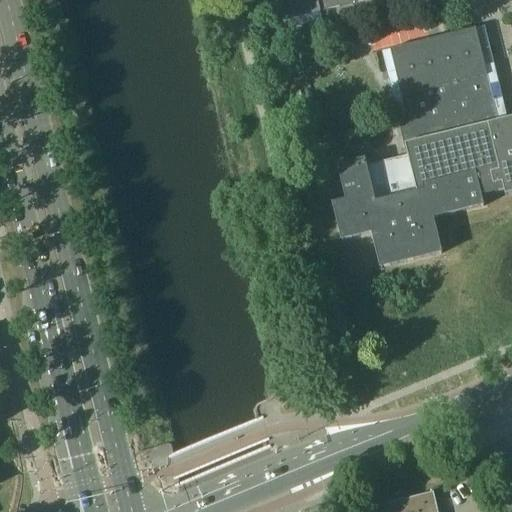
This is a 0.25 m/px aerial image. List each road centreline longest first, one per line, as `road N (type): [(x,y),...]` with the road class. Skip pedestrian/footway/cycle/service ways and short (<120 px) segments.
road 1 (primary): [(133,511),(6,0)]
road 2 (primary): [(0,117),(90,511)]
road 3 (tertiary): [(184,511),(485,394)]
